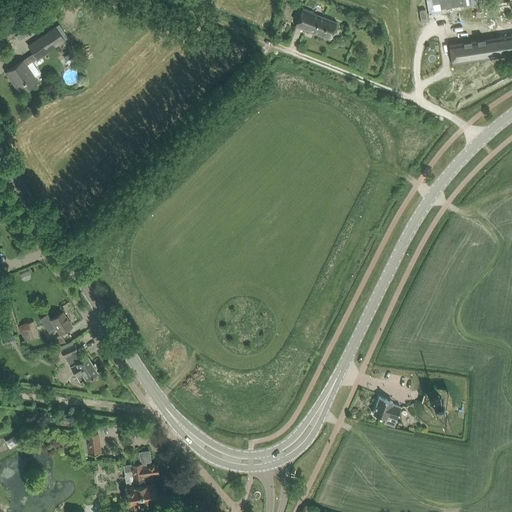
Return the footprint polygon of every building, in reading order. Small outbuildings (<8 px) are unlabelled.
[(426,0),(428,10),(434,9),(434,10),(428,11),(429,17),(441,15),(440,9),(464,5),(463,0),(426,0)] [(330,39),(333,30),(336,22),(313,13),(314,12),(303,8),(295,26),(330,39)] [(37,59),(56,46),(65,40),(55,27),(28,45),(33,53),(6,71),(21,93),(37,81),(26,66),(37,58),(37,59)] [(452,64),(511,54),(511,34),(449,44),(452,64)] [(69,65),(77,60),(72,52),(64,57),(69,65)] [(72,326),(63,311),(51,319),(47,314),(41,318),(50,333),(57,328),(60,334),(64,332),(72,326)] [(24,341),(39,336),(34,320),(19,325),(24,341)] [(10,322),(2,324),(5,334),(7,340),(15,337),(10,322)] [(66,348),(60,350),(64,357),(70,355),(75,362),(70,365),(80,381),(89,375),(92,380),(100,375),(98,372),(88,355),(82,359),(78,351),(74,344),(66,348)] [(396,419),(401,406),(392,403),(393,401),(379,396),(373,413),(386,418),(387,416),(396,419)] [(438,411),(439,411),(440,411),(441,410),(442,410),(443,409),(444,408),(444,407),(445,407),(445,406),(446,405),(446,403),(445,402),(445,401),(445,400),(444,399),(443,398),(442,397),(441,397),(440,396),(439,396),(438,396),(437,396),(436,396),(435,397),(434,397),(433,398),(432,399),(431,400),(431,401),(431,402),(431,403),(431,405),(431,406),(431,407),(432,407),(432,408),(433,409),(434,410),(435,410),(436,411),(437,411),(438,411)] [(88,453),(101,451),(99,433),(85,434),(88,453)] [(126,485),(129,509),(130,509),(131,511),(138,510),(138,508),(139,508),(139,506),(139,503),(147,502),(156,501),(155,494),(158,493),(157,487),(155,487),(153,474),(159,473),(157,463),(149,464),(149,461),(151,460),(149,450),(139,452),(140,454),(138,455),(139,461),(140,460),(141,461),(132,462),(133,473),(126,474),(127,484),(127,485),(126,485)]
